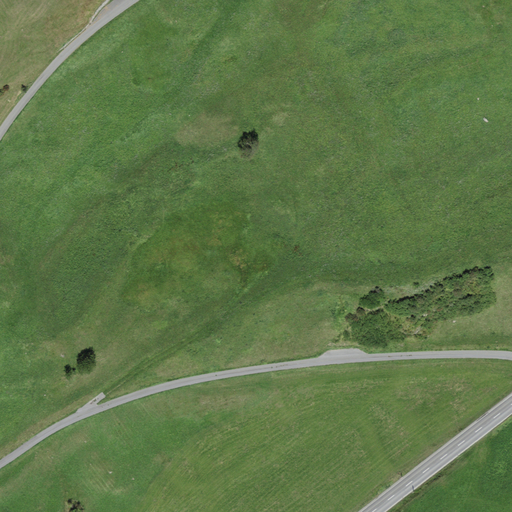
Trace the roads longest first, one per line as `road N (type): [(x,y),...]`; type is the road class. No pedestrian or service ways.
road 1 (unclassified): [(511,354),(375,351),(169,384),(73,417),(0,462)]
road 2 (unclassified): [(0,133),(54,62),(128,0)]
road 3 (primary): [(511,403),(370,511)]
